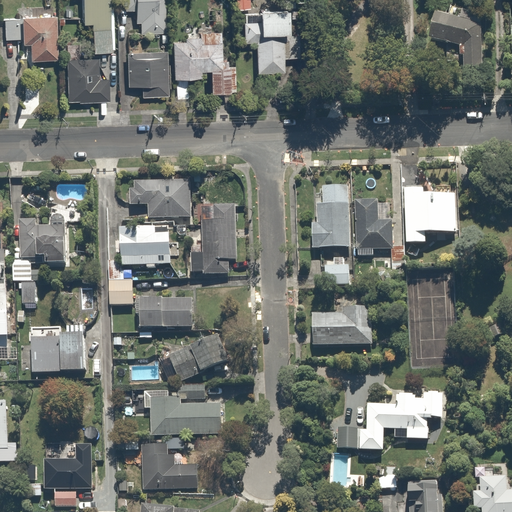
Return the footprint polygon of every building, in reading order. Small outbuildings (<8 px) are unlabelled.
[(110,0),(78,0),(78,20),(89,21),(89,50),(109,50),(110,0)] [(159,0),(125,0),(129,31),(162,27),(159,0)] [(282,3),(254,3),(255,28),(283,27),(282,3)] [(426,39),(458,44),(456,56),(463,57),(462,66),(480,67),(482,24),(478,23),(479,11),(459,8),(458,17),(430,14),(426,39)] [(56,12),(16,12),(16,42),(26,42),(26,57),(55,57),(56,12)] [(239,39),(253,39),(254,69),(281,68),(280,32),(253,33),(249,33),(249,18),(238,18),(239,39)] [(220,36),(169,36),(169,75),(202,75),(202,86),(231,86),(231,63),(220,63),(220,36)] [(164,50),(127,50),(127,83),(139,83),(139,96),(164,96),(164,50)] [(106,55),(60,56),(62,101),(107,100),(106,55)] [(132,188),(127,188),(127,206),(147,205),(147,218),(189,218),(189,179),(132,179),(132,188)] [(317,222),(310,222),(310,246),(349,246),(348,184),(323,184),(323,203),(316,203),(317,222)] [(404,188),(404,192),(404,241),(424,241),(424,231),(453,231),(453,193),(430,193),(430,188),(404,188)] [(376,201),(354,201),(355,254),(373,254),(373,248),(391,248),(391,218),(376,218),(376,201)] [(200,205),(201,251),(188,251),(188,273),(202,273),(228,273),(228,260),(234,260),(233,205),(200,205)] [(18,219),(19,257),(42,256),(42,264),(64,263),(63,223),(33,224),(33,219),(18,219)] [(171,224),(119,226),(120,265),(172,263),(171,224)] [(31,259),(11,259),(11,281),(31,281),(31,259)] [(133,279),(108,279),(109,305),(133,304),(133,279)] [(35,283),(22,282),(22,303),(34,303),(35,283)] [(179,290),(179,297),(139,297),(138,326),(190,326),(190,297),(190,290),(179,290)] [(343,312),(311,313),(312,344),(370,342),(369,305),(343,305),(343,312)] [(65,332),(59,332),(58,369),(80,370),(81,325),(65,324),(65,332)] [(222,331),(167,357),(179,381),(234,356),(222,331)] [(56,334),(31,334),(30,371),(55,372),(56,334)] [(429,417),(438,417),(439,393),(396,391),(396,405),(365,403),(364,428),(358,427),(357,447),(382,449),(383,428),(393,428),(392,436),(428,438),(429,417)] [(181,403),(181,398),(149,397),(148,434),(219,436),(220,404),(181,403)] [(0,460),(15,461),(16,442),(7,441),(8,423),(5,423),(5,400),(0,399),(0,460)] [(356,427),(337,426),(336,446),(355,447),(356,427)] [(168,455),(168,444),(141,444),(141,489),(195,490),(195,466),(172,465),(172,455),(168,455)] [(92,488),(91,445),(73,445),(73,457),(42,457),(43,489),(92,488)] [(479,489),(470,490),(471,507),(479,506),(479,511),(511,511),(511,489),(506,490),(505,475),(479,476),(479,489)] [(420,484),(406,483),(404,511),(441,511),(442,490),(437,490),(437,479),(420,478),(420,484)] [(76,491),(54,492),(54,506),(76,505),(76,491)] [(139,511),(197,511),(198,507),(140,502),(139,511)]
